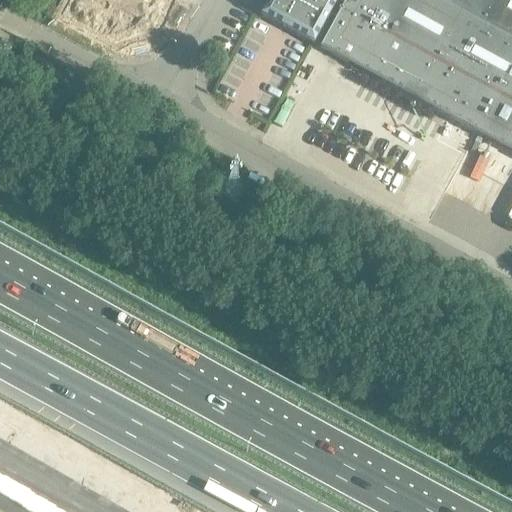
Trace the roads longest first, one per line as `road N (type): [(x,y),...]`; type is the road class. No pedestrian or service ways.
road 1 (motorway): [(428,511),(0,271)]
road 2 (unclassified): [(511,299),(144,94)]
road 3 (motorway): [(0,369),(207,511)]
road 4 (motorway): [(0,429),(166,511)]
road 5 (motorway): [(0,438),(158,511)]
road 6 (unclassified): [(144,94),(0,14)]
